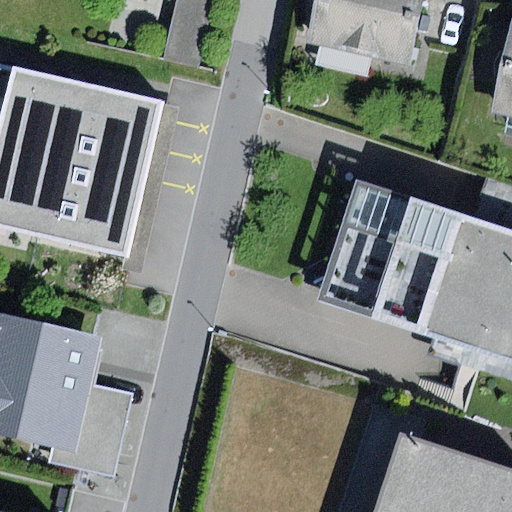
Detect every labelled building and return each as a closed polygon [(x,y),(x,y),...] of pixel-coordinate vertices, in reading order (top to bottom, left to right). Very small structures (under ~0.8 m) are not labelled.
[(215,0),(178,0),(165,60),(200,68),(215,0)] [(319,0),(310,45),(413,67),(427,0),(319,0)] [(511,34),(495,112),(511,115),(511,34)] [(161,104),(0,67),(0,228),(125,257),(161,104)] [(511,232),(357,184),(320,302),(511,361),(511,232)] [(102,340),(0,317),(0,436),(77,454),(92,385),(102,340)] [(135,395),(92,385),(77,454),(73,470),(115,480),(135,395)] [(511,511),(511,469),(400,437),(377,511),(511,511)]
